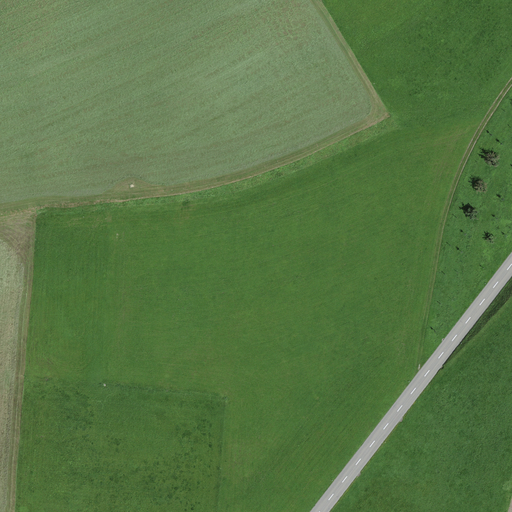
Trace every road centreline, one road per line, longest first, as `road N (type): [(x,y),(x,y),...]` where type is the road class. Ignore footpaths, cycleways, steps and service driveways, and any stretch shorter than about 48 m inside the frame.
road 1 (track): [(418,385),(439,233),(460,166),(511,81)]
road 2 (tertiary): [(320,511),(511,264)]
